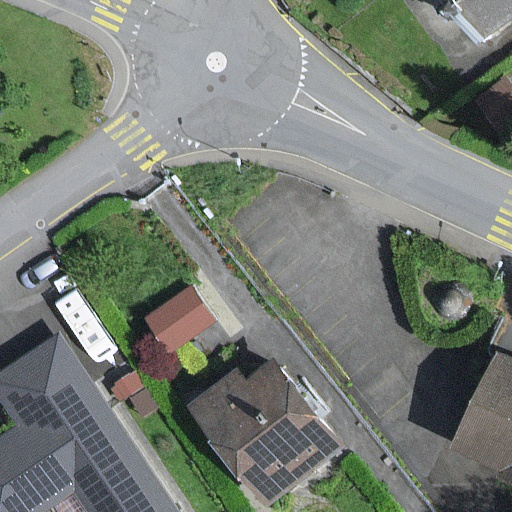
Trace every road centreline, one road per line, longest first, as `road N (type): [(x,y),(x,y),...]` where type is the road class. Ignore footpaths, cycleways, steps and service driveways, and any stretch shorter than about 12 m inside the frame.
road 1 (tertiary): [(219,61),(511,213)]
road 2 (tertiary): [(0,230),(219,61)]
road 3 (residential): [(89,0),(219,61)]
